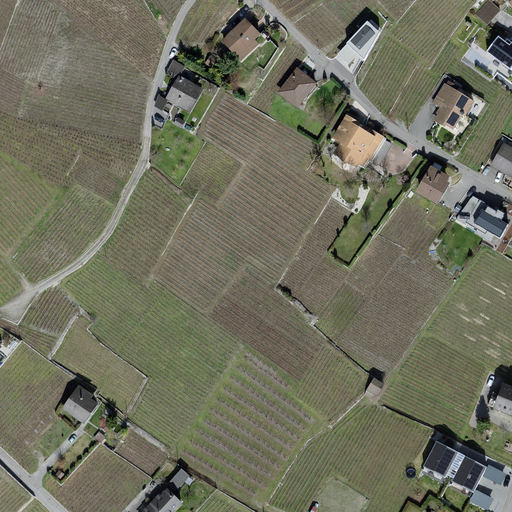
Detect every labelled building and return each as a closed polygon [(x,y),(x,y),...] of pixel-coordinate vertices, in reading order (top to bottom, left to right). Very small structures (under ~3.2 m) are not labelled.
[(491,0),(486,0),(476,11),(488,22),(501,9),(491,0)] [(264,37),(248,21),(225,44),(244,63),(261,46),(258,43),(264,37)] [(381,32),(367,21),(346,43),(364,60),(381,32)] [(511,69),(511,45),(498,36),(487,52),(511,70),(511,69)] [(217,59),(210,55),(205,63),(212,67),(217,59)] [(183,66),(174,60),(168,71),(177,77),(183,66)] [(321,86),(299,69),(280,94),(302,111),(321,86)] [(202,89),(180,76),(166,99),(189,112),(202,89)] [(477,104),(446,86),(436,104),(444,109),(436,121),(456,132),(466,114),(470,116),(477,104)] [(185,121),(177,117),(174,124),(182,127),(185,121)] [(388,141),(350,118),(337,140),(344,145),(338,156),(365,172),(371,161),(375,164),(388,141)] [(511,148),(506,145),(494,167),(511,176),(511,148)] [(454,180),(436,169),(421,194),(444,207),(455,188),(451,185),(454,180)] [(497,210),(488,206),(485,211),(482,209),(474,223),(500,237),(507,224),(500,220),(504,212),(498,209),(497,210)] [(0,341),(0,357),(8,349),(0,341)] [(378,395),(385,382),(374,377),(368,390),(378,395)] [(511,390),(506,388),(497,410),(511,416),(511,390)] [(102,407),(80,391),(65,411),(88,427),(102,407)] [(436,441),(424,466),(445,477),(447,475),(453,478),(451,481),(474,492),(475,489),(483,475),(487,467),(436,441)] [(488,464),(487,467),(483,475),(501,484),(507,474),(488,464)] [(170,480),(178,487),(190,474),(182,467),(170,480)] [(494,499),(475,489),(474,492),(469,501),(488,510),(494,499)] [(170,491),(150,511),(179,511),(186,506),(170,491)]
